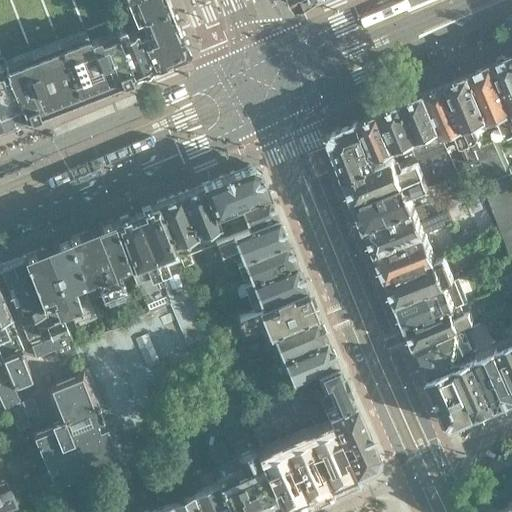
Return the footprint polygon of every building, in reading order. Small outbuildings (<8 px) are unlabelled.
[(0,0),(0,118),(2,124),(24,115),(132,73),(114,28),(102,0),(0,0)] [(168,5),(166,0),(123,0),(125,3),(130,0),(138,18),(168,5)] [(185,46),(178,28),(168,5),(138,18),(132,20),(134,26),(150,66),(151,66),(182,53),(183,53),(185,46)] [(150,66),(134,26),(126,30),(123,24),(114,28),(132,73),(150,66)] [(511,53),(490,63),(511,113),(511,53)] [(511,113),(490,63),(446,82),(484,177),(478,180),(511,256),(511,113)] [(484,177),(446,82),(424,91),(441,135),(451,161),(462,187),(478,180),(484,177)] [(441,135),(424,91),(400,101),(416,137),(419,144),(441,135)] [(416,137),(400,101),(379,110),(394,146),(416,137)] [(394,146),(379,110),(352,122),(367,158),(394,146)] [(441,135),(419,144),(397,153),(394,146),(367,158),(352,122),(333,130),(330,136),(330,137),(356,200),(423,173),(451,161),(441,135)] [(286,237),(257,167),(257,166),(256,165),(255,164),(254,164),(253,163),(251,163),(250,164),(179,192),(201,249),(216,243),(219,251),(236,244),(241,255),(285,238),(286,237)] [(414,206),(409,192),(427,185),(423,173),(356,200),(366,226),(414,206)] [(201,249),(179,192),(172,195),(169,196),(156,202),(181,266),(194,261),(191,253),(201,249)] [(219,363),(204,327),(192,295),(181,266),(156,202),(134,211),(171,303),(162,307),(82,339),(83,342),(74,345),(83,370),(119,456),(123,465),(197,432),(195,429),(195,409),(184,381),(219,365),(219,363)] [(425,233),(414,206),(366,226),(377,252),(425,233)] [(171,303),(134,211),(112,219),(126,256),(127,256),(145,301),(157,295),(162,307),(171,303)] [(126,256),(112,219),(67,237),(82,274),(95,269),(99,280),(98,281),(102,292),(124,284),(120,272),(117,273),(113,262),(126,256)] [(435,257),(425,233),(377,252),(387,277),(435,257)] [(82,274),(67,237),(23,255),(37,292),(51,287),(55,298),(53,299),(57,310),(91,297),(82,274)] [(295,261),(285,238),(241,255),(250,279),(295,261)] [(444,282),(439,270),(449,266),(444,254),(435,257),(387,277),(397,302),(444,282)] [(44,311),(37,292),(23,255),(0,264),(0,266),(11,295),(21,320),(39,314),(44,325),(45,325),(50,337),(68,329),(64,317),(50,322),(46,310),(44,311)] [(305,287),(295,261),(250,279),(260,305),(305,287)] [(454,306),(444,282),(397,302),(406,326),(449,308),(454,306)] [(316,314),(305,287),(260,305),(237,314),(242,326),(265,317),(271,331),(316,314)] [(10,314),(0,290),(0,341),(4,340),(2,334),(15,329),(9,314),(10,314)] [(414,345),(473,318),(469,309),(453,316),(449,308),(406,326),(414,345)] [(325,338),(316,314),(271,331),(280,356),(325,338)] [(40,340),(36,328),(26,332),(30,344),(32,344),(40,340)] [(450,356),(472,347),(464,328),(416,349),(428,378),(454,366),(450,356)] [(36,354),(72,340),(73,340),(68,329),(50,337),(40,340),(32,344),(36,354)] [(335,362),(325,338),(280,356),(290,380),(315,370),(335,362)] [(511,340),(497,347),(511,378),(511,340)] [(511,399),(511,378),(497,347),(476,356),(498,405),(511,399)] [(30,379),(24,365),(21,356),(22,355),(19,349),(0,357),(10,381),(12,385),(14,384),(15,385),(30,379)] [(0,384),(10,381),(0,357),(0,356),(0,384)] [(498,405),(476,356),(454,366),(476,415),(498,405)] [(229,369),(227,364),(222,362),(219,363),(219,365),(223,375),(227,374),(229,369)] [(351,400),(335,362),(315,370),(321,386),(325,384),(328,391),(317,396),(322,408),(316,410),(318,414),(351,400)] [(476,415),(454,366),(428,378),(448,421),(455,424),(476,415)] [(119,456),(83,370),(47,386),(60,417),(50,421),(52,425),(32,433),(38,447),(49,471),(54,483),(119,456)] [(20,403),(12,385),(10,381),(0,384),(0,402),(3,410),(5,408),(20,403)] [(352,400),(351,400),(318,414),(319,418),(321,423),(327,420),(329,425),(331,424),(352,471),(371,463),(370,463),(372,462),(373,461),(374,460),(374,458),(375,458),(375,457),(375,456),(375,454),(374,452),(375,452),(352,400)] [(29,425),(20,403),(5,408),(15,430),(29,425)] [(352,471),(331,424),(329,425),(327,420),(321,423),(319,418),(302,426),(306,435),(327,481),(328,482),(352,471)] [(38,447),(32,433),(29,425),(15,430),(25,453),(38,447)] [(327,481),(306,435),(288,443),(283,432),(277,434),(282,446),(303,492),(327,481)] [(303,492),(282,446),(263,454),(258,443),(253,445),(279,504),(304,493),(303,492)] [(261,511),(279,504),(253,445),(235,453),(242,469),(216,481),(229,511),(261,511)] [(49,471),(38,447),(25,453),(36,477),(49,471)] [(229,511),(216,481),(193,492),(202,511),(229,511)] [(2,511),(0,506),(0,502),(13,497),(10,488),(8,489),(0,492),(0,511),(2,511)] [(202,511),(193,492),(170,502),(174,511),(202,511)] [(511,511),(511,499),(510,501),(509,499),(504,497),(499,499),(497,504),(498,506),(488,510),(488,511),(511,511)] [(174,511),(170,502),(148,511),(174,511)]
